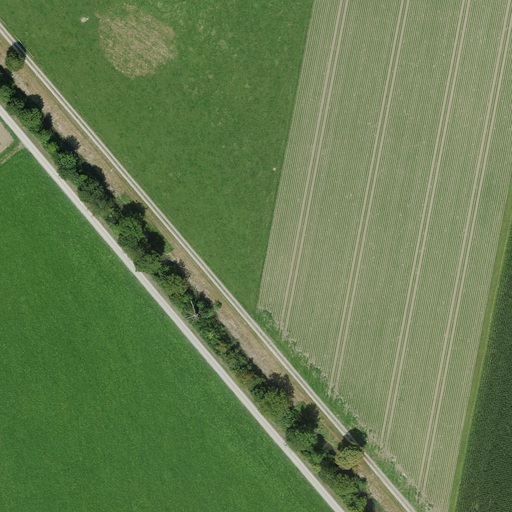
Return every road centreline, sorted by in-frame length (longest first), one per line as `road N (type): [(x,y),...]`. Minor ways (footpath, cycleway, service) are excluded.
road 1 (track): [(0,24),(415,511)]
road 2 (track): [(338,511),(0,109)]
